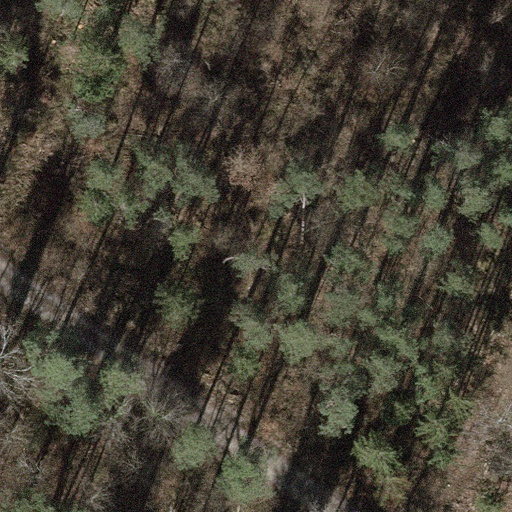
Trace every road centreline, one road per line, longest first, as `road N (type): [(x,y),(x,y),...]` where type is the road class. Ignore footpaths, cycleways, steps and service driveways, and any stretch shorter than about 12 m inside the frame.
road 1 (track): [(0,251),(360,511)]
road 2 (track): [(440,511),(511,395)]
